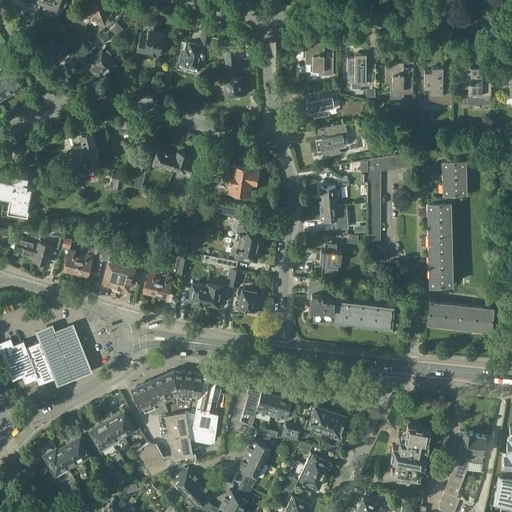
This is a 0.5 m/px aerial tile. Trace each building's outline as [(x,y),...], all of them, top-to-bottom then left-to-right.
[(42,0),(41,4),(47,6),(52,8),(52,11),(57,12),(61,12),(65,0),(42,0)] [(92,0),(86,13),(93,16),(92,17),(92,19),(99,23),(100,22),(101,20),(105,23),(115,4),(112,3),(113,1),(110,0),(92,0)] [(143,52),(157,56),(164,32),(156,30),(159,20),(152,19),(148,34),(141,32),(136,51),(142,53),(143,52)] [(189,43),(187,42),(182,41),(180,50),(182,51),(179,62),(187,65),(186,69),(196,72),(201,52),(202,53),(203,51),(208,52),(209,47),(214,49),(217,38),(212,37),(213,32),(202,29),(199,40),(201,41),(201,44),(193,42),(192,44),(189,43)] [(103,42),(113,37),(110,31),(100,36),(103,42)] [(43,49),(48,54),(57,45),(52,40),(43,49)] [(333,74),(333,57),(324,56),(324,42),(313,42),(313,46),(305,46),(305,63),(310,63),(310,71),(319,71),(319,74),(333,74)] [(105,46),(96,54),(92,50),(85,56),(92,63),(93,62),(94,64),(91,67),(93,68),(92,69),(97,75),(98,74),(99,75),(109,67),(111,67),(113,65),(113,63),(115,62),(110,57),(113,54),(105,46)] [(227,70),(224,71),(226,94),(233,93),(233,96),(234,96),(236,99),(239,98),(241,95),(242,95),(241,81),(242,80),(242,76),(240,75),(240,74),(237,74),(236,63),(237,63),(236,46),(224,47),(225,57),(226,64),(227,64),(227,70)] [(64,56),(57,48),(44,61),(51,69),(64,56)] [(366,53),(355,53),(355,57),(347,57),(347,74),(352,74),(352,82),(361,82),(361,85),(375,85),(375,67),(366,67),(366,53)] [(385,65),(385,82),(390,82),(390,90),(390,98),(403,99),(403,93),(413,93),(413,67),(404,66),(404,61),(393,61),(393,65),(385,65)] [(502,70),(502,87),(507,87),(507,94),(507,103),(511,102),(511,65),(510,66),(509,70),(502,70)] [(424,70),(424,87),(429,87),(429,95),(429,102),(452,103),(452,98),(452,80),(443,80),(443,66),(432,66),(432,70),(424,70)] [(463,70),(463,87),(468,87),(468,95),(468,103),(491,103),(491,98),(491,80),(482,80),(482,66),(471,66),(471,70),(463,70)] [(0,99),(6,96),(5,94),(14,89),(15,88),(15,86),(14,85),(14,84),(12,83),(11,84),(10,84),(5,76),(6,75),(2,69),(0,70),(0,99)] [(335,85),(317,88),(319,97),(305,100),(307,111),(311,110),(313,118),(330,114),(329,109),(336,108),(335,99),(338,99),(335,85)] [(316,138),(318,149),(322,148),(323,155),(340,152),(339,147),(347,145),(345,137),(348,136),(345,123),(328,126),(329,135),(316,138)] [(99,166),(92,131),(81,133),(73,135),(74,143),(73,144),(77,160),(81,159),(83,167),(88,166),(88,168),(99,166)] [(28,143),(11,146),(13,158),(30,155),(28,143)] [(163,166),(171,168),(175,156),(157,149),(151,165),(162,168),(163,166)] [(175,156),(171,168),(180,171),(179,173),(179,175),(180,177),(180,179),(182,180),(183,181),(187,183),(185,190),(192,192),(195,183),(193,182),(199,163),(188,160),(190,154),(178,150),(175,156)] [(414,151),(408,152),(410,164),(416,163),(414,151)] [(404,165),(410,164),(408,152),(402,153),(404,165)] [(398,166),(404,165),(402,153),(396,154),(398,166)] [(138,169),(133,185),(134,185),(141,187),(145,173),(145,172),(146,171),(145,171),(149,156),(148,156),(143,154),(139,169),(138,169)] [(392,167),(398,166),(396,154),(390,155),(392,167)] [(386,168),(392,167),(390,155),(384,156),(386,168)] [(380,169),(386,168),(384,156),(378,157),(380,169)] [(378,157),(368,159),(368,169),(380,169),(378,157)] [(465,160),(443,161),(444,192),(466,192),(465,160)] [(253,167),(233,164),(232,166),(228,166),(225,181),(231,182),(230,189),(232,189),(232,190),(233,192),(245,194),(247,193),(247,191),(249,192),(251,181),(251,180),(255,181),(257,168),(253,168),(253,167)] [(0,204),(3,205),(1,214),(17,217),(18,211),(27,213),(33,185),(27,184),(28,179),(27,179),(28,174),(14,171),(14,172),(15,172),(14,176),(0,173),(0,204)] [(128,176),(112,172),(109,185),(125,189),(128,176)] [(367,180),(367,172),(359,172),(359,180),(367,180)] [(336,185),(321,186),(322,201),(328,200),(328,204),(343,203),(341,185),(349,184),(349,178),(348,178),(347,175),(342,175),(342,179),(338,179),(338,185),(336,185)] [(212,188),(203,184),(203,185),(199,184),(194,195),(206,200),(212,188)] [(328,200),(322,201),(320,201),(321,218),(339,217),(340,232),(350,232),(350,233),(368,233),(368,229),(368,228),(358,228),(350,228),(350,224),(348,202),(343,203),(328,204),(328,200)] [(428,201),(430,282),(452,282),(450,200),(428,201)] [(212,210),(235,215),(237,215),(238,209),(214,203),(212,210)] [(242,216),(237,215),(235,215),(233,224),(233,225),(233,227),(234,229),(235,230),(238,231),(236,237),(261,243),(262,236),(261,234),(263,227),(263,226),(263,225),(262,225),(262,224),(261,224),(260,223),(259,223),(258,224),(257,224),(257,225),(256,226),(241,222),(242,216)] [(0,226),(0,233),(15,236),(16,229),(0,226)] [(13,250),(34,256),(41,233),(34,232),(34,237),(35,237),(34,240),(17,236),(13,250)] [(41,233),(34,256),(33,259),(46,262),(48,256),(50,257),(53,245),(41,242),(42,233),(41,233)] [(55,246),(61,248),(64,237),(52,235),(51,238),(57,240),(55,246)] [(63,268),(76,271),(80,255),(75,254),(76,250),(70,248),(73,238),(65,236),(64,237),(61,248),(68,250),(63,268)] [(259,250),(261,243),(236,237),(234,246),(233,246),(232,253),(250,257),(250,258),(250,259),(251,260),(251,261),(252,261),(253,261),(254,261),(254,260),(255,260),(256,259),(257,251),(259,250)] [(321,248),(320,260),(323,260),(322,264),(321,272),(337,274),(339,262),(340,262),(342,251),(336,250),(337,246),(337,242),(325,241),(325,244),(324,249),(321,248)] [(140,280),(144,263),(148,249),(104,242),(103,245),(100,255),(99,257),(109,260),(104,279),(128,286),(130,277),(140,280)] [(93,253),(100,255),(103,245),(95,243),(93,253)] [(155,251),(148,249),(144,263),(151,264),(155,251)] [(86,257),(80,255),(76,271),(88,275),(93,254),(87,253),(86,257)] [(203,254),(202,262),(230,268),(230,267),(236,268),(237,261),(203,254)] [(180,256),(173,255),(171,267),(178,268),(180,256)] [(185,275),(189,258),(181,257),(178,273),(185,275)] [(236,268),(230,267),(230,268),(227,283),(233,285),(236,268)] [(242,269),(236,268),(233,285),(239,286),(242,269)] [(143,290),(155,293),(160,276),(155,275),(156,272),(149,270),(143,290)] [(161,271),(160,276),(155,293),(167,296),(172,277),(166,275),(167,272),(161,271)] [(203,305),(204,303),(208,282),(207,281),(206,285),(192,282),(189,299),(192,300),(192,302),(203,305)] [(223,284),(208,282),(204,303),(205,303),(205,302),(215,304),(215,303),(219,304),(223,284)] [(324,286),(311,284),(309,302),(308,303),(309,304),(309,303),(312,305),(311,313),(312,313),(311,320),(390,330),(393,310),(334,303),(334,304),(322,303),(324,286)] [(239,308),(239,311),(243,312),(245,309),(246,310),(246,308),(256,310),(258,300),(255,299),(257,291),(242,288),(242,290),(238,289),(237,295),(241,296),(239,308)] [(450,326),(450,329),(467,331),(467,329),(482,330),(481,332),(490,333),(493,312),(430,304),(427,326),(436,327),(436,325),(450,326)] [(54,378),(57,385),(93,371),(74,323),(56,330),(53,323),(36,330),(40,341),(41,340),(56,377),(54,378)] [(39,384),(54,378),(56,377),(41,340),(40,341),(26,346),(24,339),(14,343),(11,337),(0,341),(0,348),(12,379),(23,375),(25,381),(37,377),(39,384)] [(173,370),(164,374),(174,397),(175,403),(171,403),(172,410),(179,408),(178,403),(180,402),(179,393),(179,390),(174,370),(173,370)] [(174,370),(179,390),(179,393),(180,402),(181,402),(182,408),(186,407),(185,401),(185,395),(185,391),(184,372),(181,372),(174,370)] [(186,373),(184,372),(185,391),(185,395),(185,401),(186,407),(189,407),(190,401),(192,399),(191,399),(193,372),(193,371),(193,372),(186,373)] [(193,401),(191,411),(195,412),(197,401),(198,398),(204,374),(194,372),(193,372),(191,399),(192,399),(193,401)] [(164,374),(154,378),(164,401),(174,397),(164,374)] [(191,412),(186,411),(191,438),(194,438),(209,441),(214,439),(216,424),(218,412),(219,407),(216,407),(218,398),(219,398),(221,388),(220,387),(222,379),(216,377),(204,374),(198,398),(197,401),(195,412),(191,411),(191,412)] [(154,378),(145,382),(157,413),(168,410),(164,401),(154,378)] [(145,382),(131,387),(140,407),(143,405),(145,411),(151,408),(154,414),(157,413),(145,382)] [(249,386),(247,391),(249,392),(244,411),(250,413),(248,423),(252,425),(256,410),(262,390),(249,386)] [(256,410),(271,414),(277,394),(272,393),(272,391),(267,390),(266,391),(262,390),(256,410)] [(281,395),(277,394),(271,414),(286,419),(292,398),(287,397),(287,395),(283,394),(282,394),(281,395)] [(306,424),(324,430),(331,410),(330,410),(329,408),(324,407),(323,407),(315,405),(311,418),(311,419),(308,418),(306,424)] [(113,416),(125,436),(135,430),(126,413),(127,413),(125,409),(120,412),(118,411),(114,413),(113,416)] [(167,414),(162,414),(163,423),(168,422),(174,455),(174,456),(193,453),(191,438),(186,411),(186,410),(167,413),(167,414)] [(331,410),(324,430),(343,436),(345,429),(341,428),(346,415),(339,413),(337,411),(333,410),(331,410)] [(102,422),(101,423),(114,445),(121,441),(119,439),(125,436),(113,416),(108,419),(106,418),(102,420),(102,422)] [(102,451),(114,445),(101,423),(100,423),(98,422),(94,425),(94,427),(89,430),(100,449),(101,448),(102,451)] [(294,425),(286,422),(282,434),(290,437),(294,425)] [(390,460),(392,461),(390,471),(419,477),(421,467),(424,467),(427,452),(428,444),(427,443),(431,428),(408,423),(404,439),(399,438),(398,446),(393,445),(390,460)] [(290,437),(299,439),(302,427),(294,425),(290,437)] [(440,504),(439,507),(452,511),(453,511),(457,504),(460,497),(456,496),(457,493),(467,469),(472,470),(481,471),(482,462),(484,442),(488,442),(489,436),(485,435),(481,434),(472,433),(472,431),(463,430),(459,430),(458,438),(462,438),(461,450),(459,450),(441,498),(440,504)] [(265,431),(261,438),(253,435),(245,453),(264,462),(270,447),(266,445),(271,434),(265,431)] [(438,440),(433,463),(443,466),(449,442),(448,442),(449,434),(442,432),(440,440),(438,440)] [(499,452),(492,484),(496,485),(492,502),(502,505),(501,509),(511,511),(511,434),(509,435),(508,435),(508,436),(507,436),(506,448),(506,452),(504,452),(499,452)] [(69,441),(80,461),(91,455),(83,441),(84,440),(81,435),(75,438),(73,437),(69,439),(69,441)] [(333,443),(332,445),(321,440),(318,446),(329,451),(330,449),(342,455),(345,449),(333,443)] [(57,448),(69,468),(80,461),(69,441),(63,444),(62,444),(57,446),(57,448)] [(142,445),(137,448),(152,474),(165,470),(167,469),(177,466),(183,464),(194,460),(194,459),(193,453),(174,456),(174,455),(163,457),(156,444),(148,442),(142,445)] [(312,444),(300,442),(297,446),(309,451),(312,444)] [(63,471),(69,468),(57,448),(56,448),(55,446),(50,449),(50,448),(49,448),(48,447),(46,448),(45,449),(45,450),(45,451),(45,452),(44,453),(57,475),(63,472),(63,471)] [(311,452),(305,464),(324,473),(325,473),(327,473),(329,468),(328,467),(331,461),(317,454),(315,453),(311,452)] [(244,474),(241,482),(252,487),(264,462),(245,453),(236,471),(244,474)] [(167,469),(165,470),(185,492),(187,494),(199,482),(201,481),(202,479),(199,476),(188,465),(186,467),(183,464),(177,466),(167,469)] [(324,474),(324,473),(305,464),(299,477),(318,486),(321,480),(323,480),(325,475),(324,474)] [(117,469),(112,472),(118,482),(121,485),(125,483),(117,469)] [(112,472),(106,475),(112,485),(118,482),(112,472)] [(112,485),(106,475),(101,479),(106,488),(112,485)] [(199,482),(187,494),(203,511),(206,511),(212,504),(208,501),(216,494),(202,479),(201,481),(199,482)] [(290,482),(284,479),(281,486),(291,491),(295,485),(290,482)] [(123,486),(124,487),(126,493),(138,489),(135,482),(123,486)] [(221,503),(222,504),(239,511),(252,487),(241,482),(237,489),(229,485),(221,503)] [(292,494),(288,504),(287,506),(298,511),(307,511),(309,510),(307,509),(310,503),(292,494)] [(133,496),(129,501),(133,505),(138,499),(133,496)] [(119,511),(123,507),(119,504),(118,503),(119,501),(114,497),(110,503),(109,502),(108,504),(101,511),(119,511)] [(364,511),(378,511),(381,505),(364,497),(361,503),(359,503),(357,507),(358,508),(358,509),(364,511)] [(394,507),(396,500),(386,497),(384,504),(394,507)] [(396,500),(394,507),(393,511),(395,511),(412,511),(413,508),(408,507),(408,504),(396,500)] [(239,511),(222,504),(221,503),(219,507),(212,504),(206,511),(239,511)]
